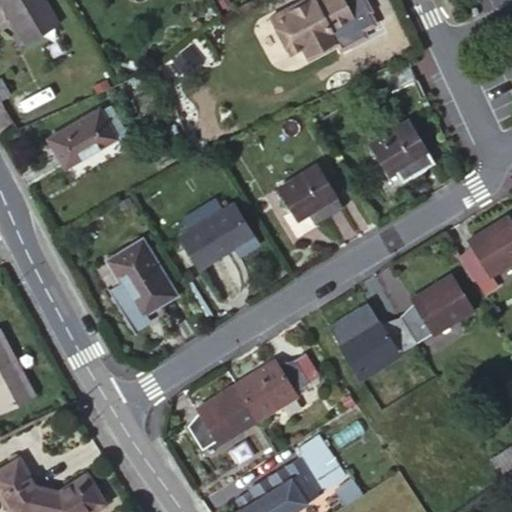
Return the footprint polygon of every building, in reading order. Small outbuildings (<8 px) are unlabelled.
[(57,23),(43,0),(0,0),(0,2),(23,42),(57,23)] [(345,0),(311,0),(307,2),(297,8),(294,3),(270,16),(288,52),(301,46),(307,57),(337,41),(331,30),(355,18),(345,0)] [(297,8),(307,2),(306,0),(299,0),(294,3),(297,8)] [(0,99),(9,94),(0,78),(0,99)] [(113,137),(96,108),(46,138),(63,167),(113,137)] [(368,143),(382,167),(390,162),(402,181),(433,162),(408,119),(368,143)] [(316,165),(276,188),(290,212),(299,207),(303,214),(306,212),(313,223),(340,207),(334,196),(334,195),(316,165)] [(190,229),(222,209),(214,197),(182,216),(190,229)] [(230,205),(222,209),(190,229),(180,235),(199,266),(229,247),(235,255),(254,244),(230,205)] [(472,248),(460,255),(483,292),(496,284),(490,275),(511,260),(511,221),(507,214),(467,239),(472,248)] [(174,293),(139,239),(107,260),(141,314),(174,293)] [(417,307),(400,318),(414,340),(431,329),(433,333),(471,309),(449,274),(411,298),(417,307)] [(414,340),(400,318),(381,330),(375,320),(339,343),(361,378),(397,356),(395,351),(414,340)] [(0,409),(32,392),(0,335),(0,409)] [(304,352),(291,360),(304,382),(317,374),(304,352)] [(290,390),(304,382),(291,360),(278,369),(272,361),(235,384),(257,419),(279,405),(285,417),(298,409),(291,398),(294,396),(290,390)] [(308,388),(304,382),(290,390),(294,396),(308,388)] [(257,419),(235,384),(196,408),(201,416),(188,424),(201,446),(214,438),(218,444),(257,419)] [(233,511),(288,511),(322,491),(321,489),(343,475),(317,435),(296,448),(298,458),(247,490),(248,490),(254,499),(241,508),(233,511)] [(511,444),(489,460),(501,481),(511,473),(511,444)] [(38,491),(17,457),(0,467),(0,493),(11,511),(32,511),(36,510),(42,511),(90,511),(104,503),(86,473),(52,494),(38,491)] [(346,503),(358,495),(348,480),(339,486),(339,490),(346,503)] [(248,490),(235,498),(241,508),(254,499),(248,490)] [(337,509),(346,503),(339,490),(328,497),(337,509)] [(421,505),(426,511),(446,511),(435,496),(421,505)]
